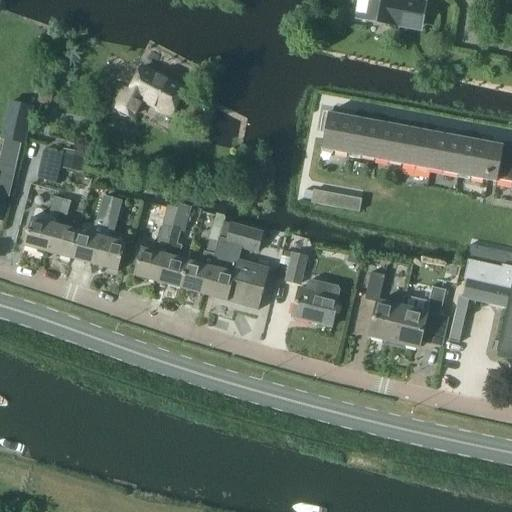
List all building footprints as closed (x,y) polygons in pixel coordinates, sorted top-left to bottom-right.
[(400,0),(364,0),(361,17),(397,24),(397,23),(420,28),(425,5),(400,0)] [(172,116),(173,114),(186,89),(145,67),(134,89),(127,86),(116,107),(135,118),(145,100),(157,106),(157,111),(165,114),(168,114),(172,116)] [(10,101),(2,138),(26,143),(34,106),(10,101)] [(354,156),(361,119),(329,113),(322,150),(354,156)] [(381,161),(388,124),(361,119),(354,156),(381,161)] [(404,165),(411,128),(388,124),(381,161),(404,165)] [(432,170),(439,133),(411,128),(404,165),(432,170)] [(458,175),(465,138),(439,133),(432,170),(458,175)] [(498,179),(503,145),(465,138),(458,175),(497,182),(498,179)] [(4,139),(0,157),(0,165),(16,169),(21,142),(4,139)] [(511,181),(511,142),(504,141),(503,145),(498,179),(511,181)] [(306,190),(304,200),(312,201),(311,204),(360,213),(362,200),(314,190),(314,192),(306,190)] [(102,237),(113,198),(104,196),(93,234),(79,230),(72,258),(95,265),(102,237)] [(52,206),(50,213),(58,215),(60,208),(62,199),(54,197),(52,206)] [(102,237),(95,265),(119,271),(127,243),(112,239),(115,229),(122,201),(113,198),(105,227),(102,237)] [(60,208),(58,215),(68,217),(70,210),(72,202),(62,199),(60,208)] [(142,247),(134,276),(158,282),(165,254),(168,254),(172,241),(171,240),(181,205),(169,202),(163,226),(160,237),(162,237),(161,240),(159,240),(155,251),(142,247)] [(165,254),(158,282),(180,288),(187,260),(179,257),(182,247),(178,246),(178,242),(181,231),(185,232),(191,208),(181,205),(171,240),(172,241),(168,254),(165,254)] [(25,246),(48,252),(56,224),(32,218),(25,246)] [(219,241),(220,241),(225,222),(217,220),(208,254),(207,253),(204,264),(187,260),(180,288),(205,295),(219,241)] [(72,258),(79,230),(56,224),(48,252),(72,258)] [(229,301),(239,261),(243,248),(258,252),(264,233),(232,224),(227,243),(225,242),(225,243),(220,241),(219,241),(205,295),(229,301)] [(291,253),(285,282),(302,286),(308,256),(291,253)] [(468,279),(464,296),(470,298),(470,299),(497,305),(508,308),(498,352),(511,354),(511,265),(503,264),(502,266),(469,259),(464,278),(468,279)] [(239,261),(229,301),(259,309),(270,269),(239,261)] [(394,342),(403,305),(380,300),(385,276),(372,273),(365,300),(378,303),(370,336),(394,342)] [(341,289),(339,285),(312,279),(308,281),(307,289),(300,287),(293,317),(332,327),(341,289)] [(403,305),(394,342),(420,348),(428,314),(441,317),(447,290),(433,287),(430,302),(405,296),(403,305)]
